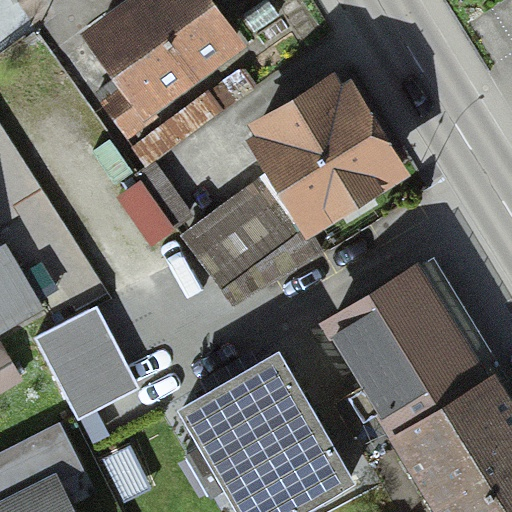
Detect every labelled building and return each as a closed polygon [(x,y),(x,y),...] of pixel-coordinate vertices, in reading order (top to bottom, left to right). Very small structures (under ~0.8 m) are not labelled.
[(145,130),(247,59),(205,0),(165,0),(90,53),(145,130)] [(305,230),(408,166),(349,73),(246,137),(305,230)] [(261,189),(184,236),(227,305),(304,257),(261,189)] [(0,323),(42,302),(15,250),(0,257),(0,323)] [(405,415),(416,434),(488,391),(417,274),(345,316),(354,330),(334,342),(385,427),(405,415)] [(37,336),(78,414),(130,386),(90,308),(37,336)] [(279,355),(183,407),(240,511),(289,511),(347,480),(279,355)] [(511,511),(511,408),(498,385),(488,391),(416,434),(394,448),(433,511),(511,511)] [(71,511),(58,482),(0,507),(0,511),(71,511)]
